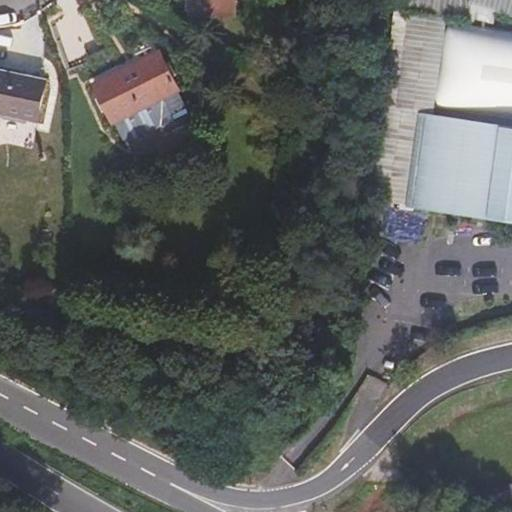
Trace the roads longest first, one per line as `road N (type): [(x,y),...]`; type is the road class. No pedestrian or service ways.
road 1 (trunk): [(511,358),(417,398),(330,480),(286,499)]
road 2 (primary): [(137,477),(0,405)]
road 3 (primary): [(286,499),(240,498),(176,476),(137,477)]
